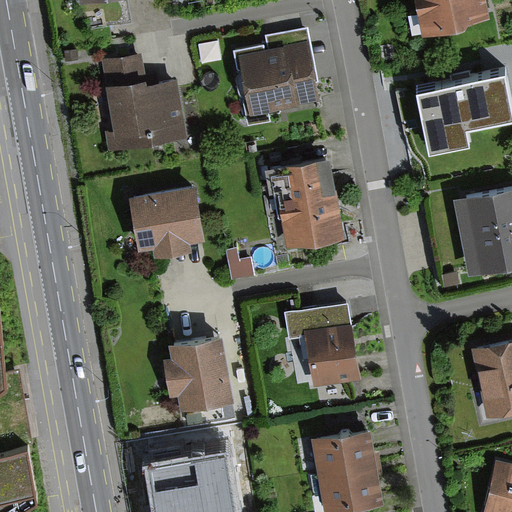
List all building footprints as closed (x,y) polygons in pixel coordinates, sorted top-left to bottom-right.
[(423,0),(430,34),(477,25),(494,13),(491,0),(423,0)] [(308,25),(270,31),(272,38),(233,45),(240,85),(231,96),(238,122),(247,128),(276,126),(279,111),(322,103),(308,25)] [(142,49),(102,56),(115,124),(101,127),(106,154),(185,139),(174,78),(149,83),(142,49)] [(511,99),(505,65),(416,83),(428,149),(470,141),(466,123),(511,114),(511,99)] [(349,235),(335,154),(281,163),(295,244),(349,235)] [(196,180),(129,192),(138,245),(153,243),(154,251),(192,244),(191,236),(205,234),(196,180)] [(511,223),(511,184),(425,200),(433,238),(511,223)] [(511,223),(433,238),(440,278),(511,264),(511,223)] [(0,511),(5,511),(30,499),(43,491),(29,427),(35,425),(27,392),(21,369),(14,371),(0,262),(0,511)] [(351,300),(287,312),(301,387),(364,375),(351,300)] [(230,333),(178,343),(190,406),(241,397),(230,333)] [(511,338),(476,346),(490,415),(511,411),(511,338)] [(318,435),(324,469),(385,459),(379,425),(318,435)] [(228,440),(143,454),(153,511),(230,511),(240,510),(228,440)] [(392,497),(385,459),(324,469),(330,507),(392,497)] [(511,511),(511,464),(496,461),(483,511),(511,511)]
